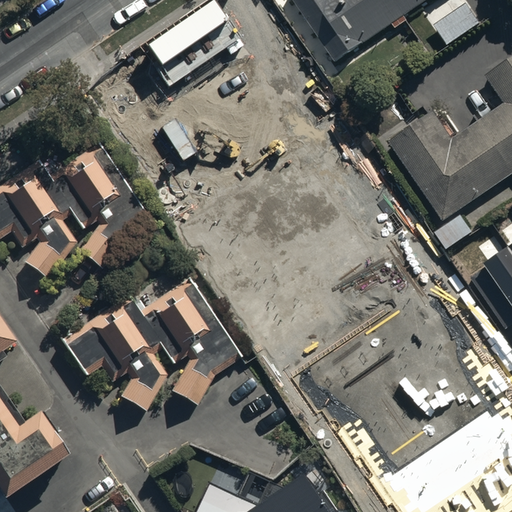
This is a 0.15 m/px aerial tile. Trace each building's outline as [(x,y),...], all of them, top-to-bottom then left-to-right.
[(289,0),(336,69),(436,0),(289,0)] [(388,149),(442,228),(511,180),(511,65),(484,85),(502,111),(451,146),(433,119),(388,149)] [(37,168),(0,193),(0,244),(10,238),(20,254),(36,245),(39,249),(23,268),(46,289),(76,248),(62,227),(69,221),(81,237),(99,221),(115,204),(84,157),(47,182),(37,168)] [(511,245),(485,263),(511,302),(511,245)] [(127,301),(60,348),(83,382),(100,371),(112,389),(125,380),(130,385),(120,404),(145,417),(166,381),(152,358),(158,354),(169,369),(184,359),(188,365),(171,399),(197,411),(210,386),(240,365),(184,286),(139,318),(127,301)] [(0,488),(65,449),(39,405),(17,418),(0,390),(0,352),(13,344),(0,323),(0,488)] [(209,483),(195,511),(196,511),(337,511),(324,491),(318,494),(304,473),(283,488),(250,472),(238,496),(209,483)]
